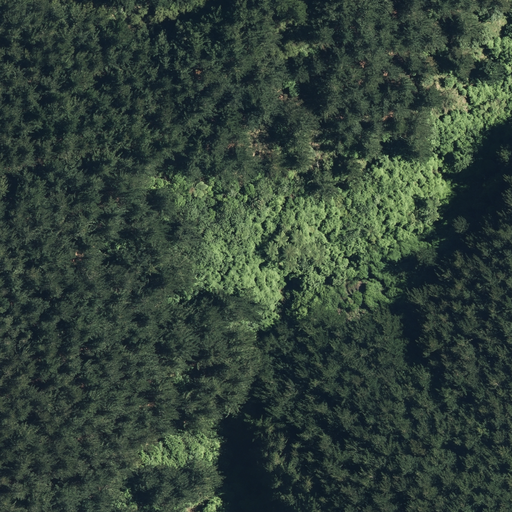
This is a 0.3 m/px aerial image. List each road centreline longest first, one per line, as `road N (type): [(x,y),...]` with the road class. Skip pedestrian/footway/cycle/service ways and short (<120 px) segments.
road 1 (track): [(312,0),(186,131),(0,179)]
road 2 (track): [(87,0),(113,17),(143,22),(178,18),(218,0)]
